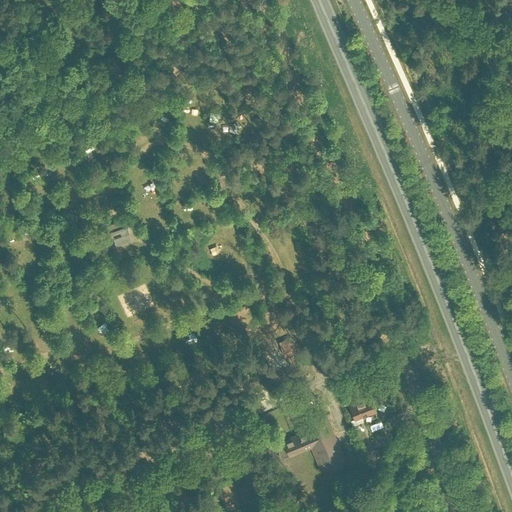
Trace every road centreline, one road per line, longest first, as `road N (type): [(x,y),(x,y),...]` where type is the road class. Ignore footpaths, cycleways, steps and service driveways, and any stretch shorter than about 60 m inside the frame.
road 1 (trunk): [(511,472),(319,0)]
road 2 (tertiary): [(511,378),(354,0)]
road 3 (unclassified): [(455,511),(398,352),(343,369)]
